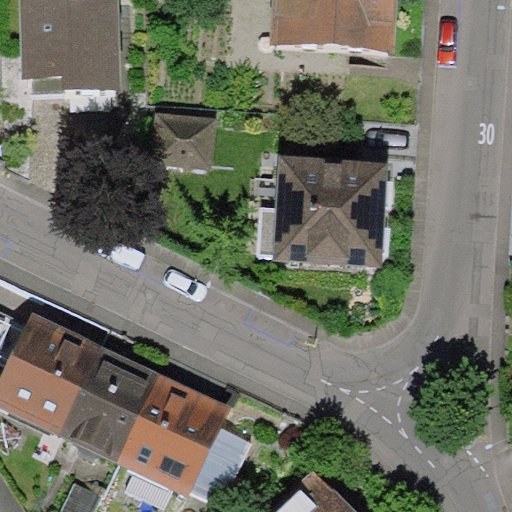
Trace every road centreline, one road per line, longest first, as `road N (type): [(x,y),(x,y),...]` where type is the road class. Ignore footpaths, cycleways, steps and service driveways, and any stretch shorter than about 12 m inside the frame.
road 1 (residential): [(383,409),(455,306),(475,0)]
road 2 (residential): [(0,220),(383,409)]
road 3 (residential): [(383,409),(474,511)]
